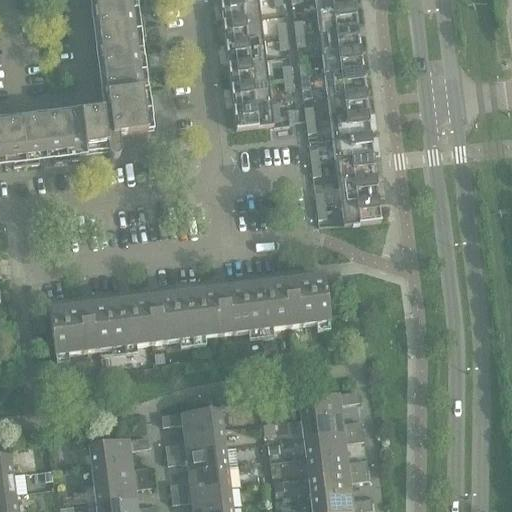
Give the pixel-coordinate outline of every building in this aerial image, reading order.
[(141,87),(147,87),(151,86),(147,60),(137,61),(135,46),(146,45),(142,19),(132,20),(130,6),(141,4),(139,0),(94,0),(108,113),(0,126),(0,162),(12,161),(13,171),(39,168),(38,158),(53,156),(54,166),(80,163),(78,153),(107,150),(107,157),(108,159),(110,161),(112,162),(115,162),(117,162),(119,160),(120,158),(120,155),(118,140),(147,136),(141,87)] [(244,0),(219,3),(222,26),(260,21),(257,0),(244,0)] [(273,0),(274,9),(283,8),(282,0),(273,0)] [(314,0),(316,14),(354,9),(352,0),(314,0)] [(356,31),(354,9),(316,14),(319,36),(356,31)] [(222,26),(225,47),(262,43),(260,21),(222,26)] [(294,26),(295,39),(304,37),(302,25),(294,26)] [(277,28),(278,41),(287,39),(286,27),(277,28)] [(319,36),(322,57),(359,52),(356,31),(319,36)] [(304,37),(295,39),(297,51),(306,50),(304,37)] [(287,39),(278,41),(280,53),(289,52),(287,39)] [(262,43),(225,47),(228,68),(265,64),(262,43)] [(362,74),(359,52),(322,57),(324,78),(362,74)] [(265,64),(228,68),(230,90),(268,85),(265,64)] [(299,68),(300,81),(309,80),(308,67),(299,68)] [(282,70),(283,83),(292,82),(291,69),(282,70)] [(364,95),(362,74),(324,78),(327,100),(364,95)] [(309,80),(300,81),(302,94),(311,93),(309,80)] [(292,82),(283,83),(285,96),(294,95),(292,82)] [(230,90),(233,111),(270,107),(268,85),(230,90)] [(367,117),(364,95),(327,100),(329,121),(367,117)] [(270,107),(233,111),(236,134),(273,129),(270,107)] [(304,112),(306,124),(314,123),(313,111),(304,112)] [(298,127),(296,114),(287,115),(289,128),(298,127)] [(329,121),(332,143),(370,138),(367,117),(329,121)] [(314,123),(306,124),(307,138),(316,137),(314,123)] [(332,143),(335,164),(372,160),(370,138),(332,143)] [(309,155),(311,167),(320,166),(318,154),(309,155)] [(372,160),(335,164),(337,186),(375,181),(372,160)] [(320,166),(311,167),(312,181),(321,180),(320,166)] [(337,186),(340,207),(378,203),(375,181),(337,186)] [(315,198),(316,210),(325,209),(323,197),(315,198)] [(378,203),(340,207),(343,230),(381,226),(378,203)] [(325,209),(316,210),(318,224),(327,223),(325,209)] [(254,288),(260,335),(329,327),(323,280),(254,288)] [(254,288),(187,297),(193,343),(260,335),(254,288)] [(119,305),(125,352),(193,343),(187,297),(119,305)] [(125,352),(119,305),(49,314),(54,360),(125,352)] [(33,322),(35,337),(45,336),(43,320),(33,322)] [(298,403),(301,423),(340,418),(339,409),(359,407),(357,396),(298,403)] [(182,429),(183,438),(222,433),(220,413),(161,420),(162,431),(182,429)] [(301,423),(303,443),(362,436),(361,426),(342,428),(340,418),(301,423)] [(222,433),(183,438),(184,448),(165,450),(166,460),(225,453),(222,433)] [(303,443),(306,462),(345,458),(344,448),(363,445),(362,436),(303,443)] [(88,449),(91,469),(131,464),(129,455),(148,452),(147,442),(88,449)] [(186,467),(188,477),(227,472),(225,453),(166,460),(167,470),(186,467)] [(345,458),(306,462),(308,482),(367,474),(366,464),(346,467),(345,458)] [(0,480),(12,479),(10,459),(0,460),(0,480)] [(131,464),(91,469),(93,489),(152,481),(151,471),(132,474),(131,464)] [(169,489),(171,499),(229,492),(227,472),(188,477),(189,486),(169,489)] [(308,482),(310,501),(350,496),(349,487),(368,484),(367,474),(308,482)] [(12,479),(0,480),(0,500),(15,499),(12,479)] [(152,481),(93,489),(96,508),(135,503),(134,494),(153,491),(152,481)] [(191,506),(191,511),(223,511),(232,511),(229,492),(171,499),(172,509),(191,506)] [(350,496),(310,501),(311,511),(371,511),(370,503),(351,506),(350,496)] [(0,511),(16,511),(15,499),(0,500),(0,511)] [(136,511),(135,503),(96,508),(96,511),(155,511),(156,510),(141,511),(136,511)]
